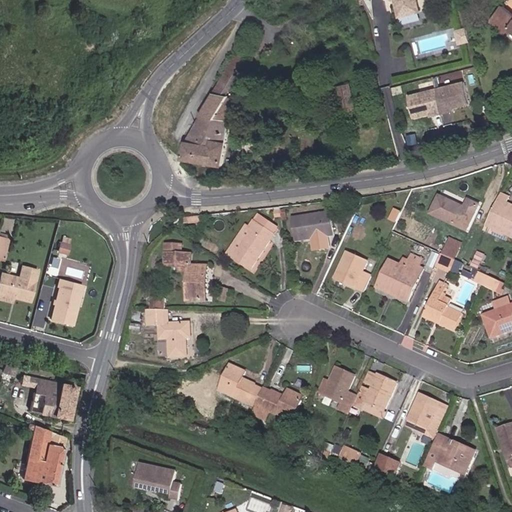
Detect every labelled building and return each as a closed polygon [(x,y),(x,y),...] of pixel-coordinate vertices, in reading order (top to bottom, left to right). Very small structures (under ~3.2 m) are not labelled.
[(395,0),(400,17),(420,12),(417,0),(395,0)] [(511,12),(504,6),(491,22),(505,33),(509,28),(511,30),(511,12)] [(470,42),(467,29),(457,31),(460,44),(470,42)] [(228,95),(239,76),(235,74),(245,57),(237,53),(214,93),(228,95)] [(470,104),(465,82),(437,89),(443,114),(451,112),(451,109),(454,108),(470,104)] [(355,110),(350,85),(339,87),(344,113),(355,110)] [(443,114),(437,89),(409,96),(414,118),(431,114),(434,113),(435,116),(443,114)] [(226,143),(235,97),(228,95),(214,93),(213,93),(186,144),(183,160),(223,167),(227,143),(226,143)] [(508,204),(511,198),(502,194),(496,206),(508,211),(511,205),(508,204)] [(469,231),(481,206),(470,200),(466,208),(441,196),(432,214),(469,231)] [(511,236),(511,205),(508,211),(496,206),(485,231),(494,236),(497,229),(510,236),(511,236)] [(399,221),(403,212),(396,209),(393,218),(399,221)] [(333,210),(294,215),(297,239),(318,237),(318,232),(335,230),(333,210)] [(252,270),(275,235),(274,234),(267,229),(271,223),(259,215),(250,228),(247,226),(228,254),(252,270)] [(274,234),(279,228),(271,223),(267,229),(274,234)] [(507,242),(510,236),(497,229),(494,236),(507,242)] [(0,258),(3,260),(8,239),(7,239),(0,237),(0,258)] [(69,245),(71,239),(63,237),(61,243),(69,245)] [(463,247),(449,241),(444,252),(458,258),(463,247)] [(67,254),(69,245),(61,243),(58,251),(67,254)] [(192,266),(192,253),(182,253),(182,245),(167,245),(166,265),(181,266),(181,272),(189,272),(188,301),(208,302),(209,266),(192,266)] [(350,281),(349,284),(367,292),(374,277),(364,272),(370,259),(351,251),(339,276),(350,281)] [(435,269),(441,255),(434,252),(428,266),(435,269)] [(480,269),(486,255),(479,252),(473,266),(480,269)] [(419,266),(423,258),(412,253),(409,261),(419,266)] [(459,275),(464,264),(456,260),(443,254),(438,266),(459,275)] [(399,274),(403,266),(391,260),(388,268),(399,274)] [(410,303),(425,269),(419,266),(409,261),(406,267),(403,266),(399,274),(388,268),(379,288),(410,303)] [(30,301),(38,270),(22,266),(19,276),(22,276),(21,279),(19,278),(1,274),(0,278),(0,292),(14,296),(14,297),(30,301)] [(478,280),(482,272),(476,269),(472,277),(478,280)] [(489,286),(493,277),(482,272),(478,280),(489,286)] [(498,290),(502,281),(493,277),(489,286),(498,290)] [(72,325),(83,285),(62,279),(51,320),(72,325)] [(457,332),(465,314),(450,308),(441,303),(444,296),(448,288),(447,288),(449,284),(443,282),(441,285),(440,285),(427,314),(443,321),(441,325),(457,332)] [(231,301),(230,288),(222,288),(223,301),(231,301)] [(0,299),(12,302),(14,297),(14,296),(0,292),(0,299)] [(450,308),(454,300),(444,296),(441,303),(450,308)] [(166,310),(166,299),(152,298),(152,310),(166,310)] [(511,305),(509,298),(495,303),(499,312),(486,316),(494,338),(511,331),(511,305)] [(191,338),(191,323),(170,324),(169,311),(166,310),(152,310),(149,310),(149,326),(161,325),(161,339),(170,339),(171,357),(188,356),(187,338),(191,338)] [(441,325),(443,321),(427,314),(425,317),(441,325)] [(171,357),(170,339),(161,339),(162,357),(171,357)] [(12,375),(15,368),(6,364),(3,371),(12,375)] [(257,405),(264,390),(243,380),(246,372),(231,365),(220,390),(257,406),(257,405)] [(349,392),(356,376),(337,367),(331,382),(326,380),(320,394),(343,404),(341,409),(349,413),(357,396),(349,392)] [(374,386),(379,375),(372,372),(367,383),(374,386)] [(391,399),(398,384),(379,375),(374,386),(372,392),(363,388),(356,405),(380,416),(383,410),(383,411),(389,398),(391,399)] [(37,387),(39,379),(30,377),(29,386),(37,387)] [(69,419),(75,387),(39,379),(37,387),(36,393),(44,395),(40,413),(69,419)] [(294,421),(305,397),(290,390),(286,398),(265,389),(264,390),(257,405),(258,405),(254,414),(267,420),(271,411),(294,421)] [(439,408),(442,402),(422,394),(420,399),(439,408)] [(435,439),(450,406),(442,402),(439,408),(420,399),(407,426),(422,433),(424,428),(429,430),(427,435),(435,439)] [(54,486),(65,437),(28,423),(26,428),(32,430),(22,479),(54,486)] [(511,425),(499,430),(504,446),(506,445),(511,459),(511,462),(511,425)] [(467,475),(477,451),(468,447),(467,451),(455,445),(456,442),(440,435),(426,466),(434,470),(437,462),(467,475)] [(332,454),(335,447),(320,440),(317,448),(318,448),(332,454)] [(468,447),(456,442),(455,445),(467,451),(468,447)] [(341,455),(344,448),(338,445),(334,452),(341,455)] [(357,464),(362,455),(346,447),(342,456),(357,464)] [(330,459),(332,454),(318,448),(315,455),(330,459)] [(366,468),(370,459),(362,455),(357,464),(366,468)] [(395,478),(401,464),(383,455),(376,470),(395,478)] [(175,483),(178,471),(141,463),(136,487),(148,490),(148,487),(152,488),(152,491),(172,495),(171,499),(180,501),(183,484),(175,483)] [(221,493),(224,484),(219,482),(216,491),(221,493)]
